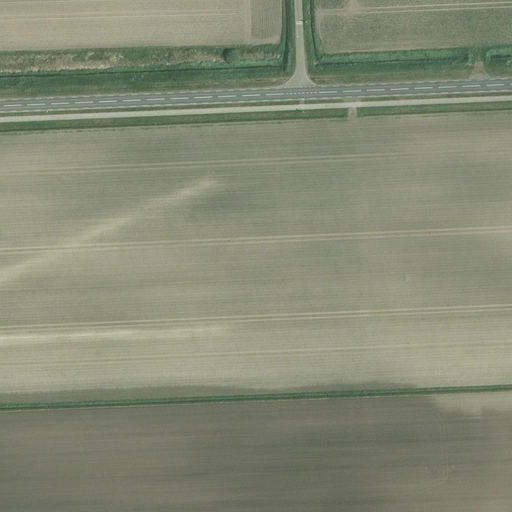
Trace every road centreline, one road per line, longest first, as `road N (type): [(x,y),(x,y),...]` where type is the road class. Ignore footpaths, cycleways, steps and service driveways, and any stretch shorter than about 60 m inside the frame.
road 1 (tertiary): [(0,108),(302,94)]
road 2 (tertiary): [(302,94),(511,84)]
